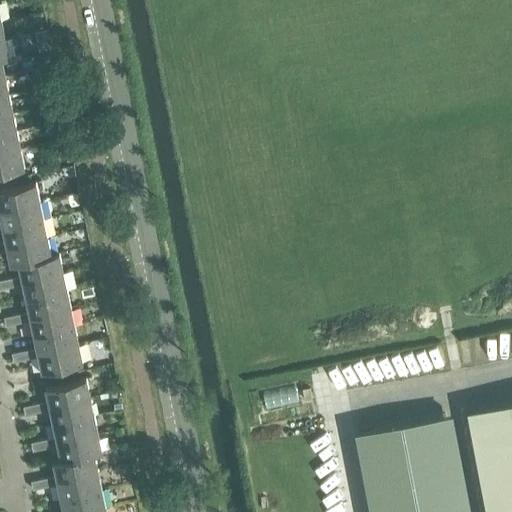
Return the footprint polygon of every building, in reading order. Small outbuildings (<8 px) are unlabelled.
[(0,54),(2,55),(10,53),(6,34),(0,35),(0,54)] [(0,92),(10,90),(6,73),(0,74),(0,92)] [(57,84),(49,86),(52,98),(60,96),(57,84)] [(0,111),(14,109),(10,90),(0,92),(0,111)] [(0,131),(18,127),(14,109),(0,111),(0,131)] [(0,149),(22,145),(18,127),(0,131),(0,149)] [(0,149),(0,170),(26,165),(22,145),(0,149)] [(0,204),(40,196),(36,179),(0,186),(0,204)] [(0,210),(3,223),(44,214),(40,196),(0,204),(0,210)] [(7,242),(48,233),(44,214),(3,223),(6,237),(7,242)] [(52,252),(48,233),(7,242),(8,246),(11,261),(18,259),(18,260),(52,252)] [(22,277),(64,268),(60,250),(52,252),(18,260),(21,273),(22,277)] [(26,296),(68,287),(64,268),(22,277),(23,282),(26,296)] [(11,284),(23,282),(22,277),(21,273),(9,276),(11,284)] [(0,286),(11,284),(9,276),(0,277),(0,286)] [(30,314),(72,305),(68,287),(26,296),(29,310),(30,314)] [(31,318),(34,331),(76,322),(72,305),(30,314),(31,318)] [(19,321),(31,318),(30,314),(29,310),(17,312),(19,321)] [(6,323),(19,321),(17,312),(5,315),(6,323)] [(37,345),(38,349),(79,340),(76,322),(34,331),(37,345)] [(38,349),(39,353),(42,369),(84,360),(79,340),(38,349)] [(26,356),(39,353),(38,349),(37,345),(25,348),(26,356)] [(14,359),(26,356),(25,348),(12,350),(14,359)] [(49,402),(90,394),(87,376),(46,384),(48,399),(49,402)] [(53,420),(94,411),(90,394),(49,402),(50,408),(53,420)] [(38,411),(50,408),(49,402),(48,399),(36,401),(38,411)] [(511,511),(511,399),(470,408),(490,511),(511,511)] [(26,413),(38,411),(36,401),(24,404),(26,413)] [(57,439),(98,430),(94,411),(53,420),(56,435),(57,439)] [(466,511),(446,412),(359,428),(359,429),(361,438),(374,511),(466,511)] [(61,457),(95,450),(102,449),(98,430),(57,439),(58,443),(61,457)] [(46,446),(58,443),(57,439),(56,435),(44,438),(46,446)] [(33,449),(46,446),(44,438),(32,441),(33,449)] [(57,477),(99,468),(95,450),(61,457),(53,459),(56,473),(57,477)] [(61,495),(102,486),(99,468),(57,477),(58,482),(61,495)] [(46,485),(58,482),(57,477),(56,473),(44,476),(46,485)] [(34,487),(46,485),(44,476),(32,479),(32,480),(34,487)] [(64,511),(70,511),(106,504),(102,486),(61,495),(64,510),(64,511)]
